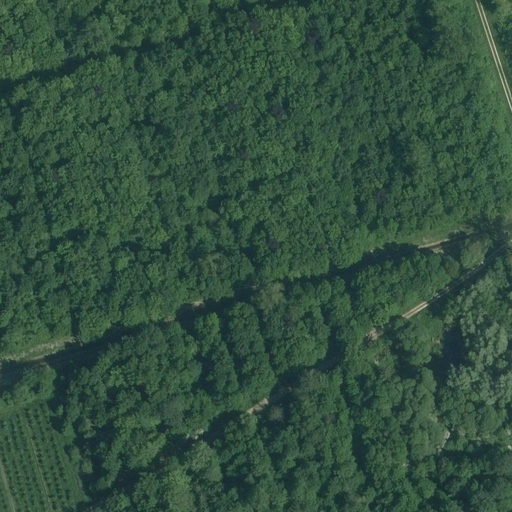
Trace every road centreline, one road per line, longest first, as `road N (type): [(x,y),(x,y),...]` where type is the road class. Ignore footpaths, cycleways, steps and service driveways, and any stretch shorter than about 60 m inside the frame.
road 1 (track): [(87,511),(511,242)]
road 2 (track): [(0,384),(324,287),(348,293),(373,336)]
road 3 (track): [(301,0),(0,92)]
